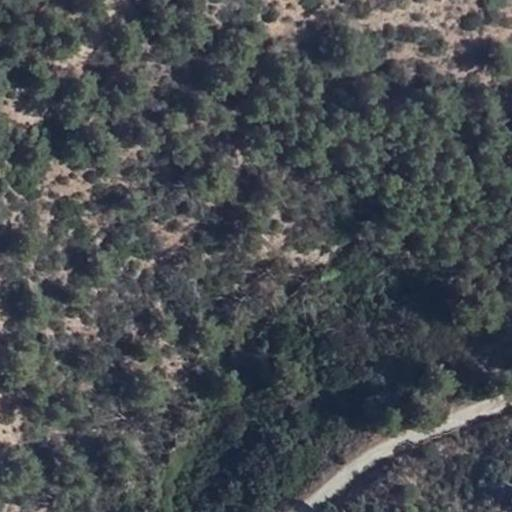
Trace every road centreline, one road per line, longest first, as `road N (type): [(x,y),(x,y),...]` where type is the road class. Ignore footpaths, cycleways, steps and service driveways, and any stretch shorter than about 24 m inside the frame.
road 1 (track): [(300,511),(373,454),(511,401)]
road 2 (track): [(115,0),(0,161)]
